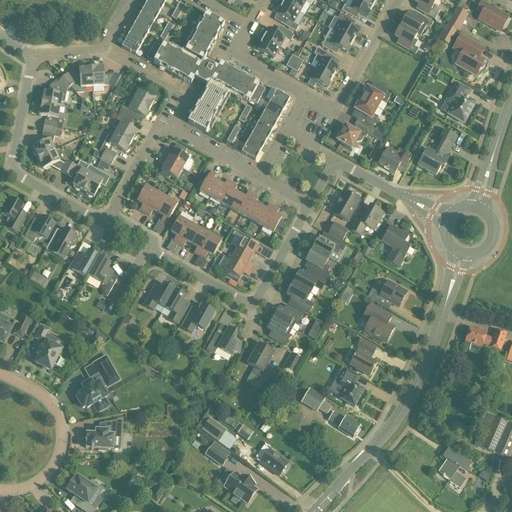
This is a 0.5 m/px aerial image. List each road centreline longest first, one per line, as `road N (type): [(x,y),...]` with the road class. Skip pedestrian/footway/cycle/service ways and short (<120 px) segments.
road 1 (tertiary): [(314,511),(400,415),(461,261)]
road 2 (residential): [(106,219),(12,171),(32,54)]
road 3 (residential): [(0,491),(46,476),(59,462),(61,439),(43,397),(0,374)]
road 4 (residential): [(303,94),(238,58),(265,0)]
road 5 (residential): [(174,128),(191,97),(102,50)]
road 6 (residential): [(335,111),(397,0)]
road 7 (residential): [(441,219),(336,161)]
